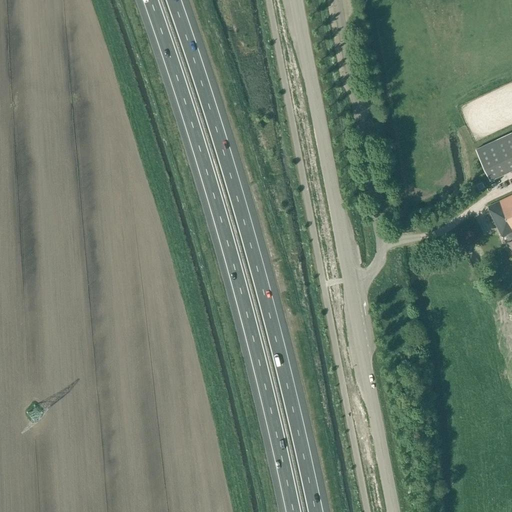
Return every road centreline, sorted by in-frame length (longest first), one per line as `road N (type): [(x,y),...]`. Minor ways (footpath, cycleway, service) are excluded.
road 1 (motorway): [(147,0),(238,291),(290,511)]
road 2 (motorway): [(321,511),(268,286),(180,0)]
road 3 (unclassified): [(349,283),(369,277),(380,253),(336,0)]
road 4 (tertiary): [(349,283),(295,0)]
road 5 (tertiary): [(395,511),(349,283)]
